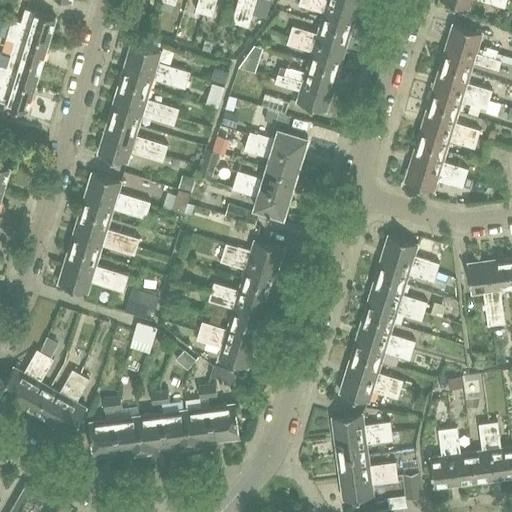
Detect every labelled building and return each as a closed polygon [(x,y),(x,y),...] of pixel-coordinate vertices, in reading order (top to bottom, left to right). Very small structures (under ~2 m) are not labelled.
[(204,12),(207,0),(198,0),(195,10),(204,12)] [(207,0),(204,12),(212,15),(216,0),(207,0)] [(240,23),(247,0),(238,0),(232,21),(240,23)] [(247,0),(240,23),(248,26),(256,0),(247,0)] [(351,30),(357,11),(322,0),(299,0),(299,3),(324,11),(321,21),(351,30)] [(322,0),(357,11),(360,0),(322,0)] [(49,39),(56,16),(24,6),(20,18),(12,16),(9,26),(49,39)] [(345,50),(351,30),(321,21),(318,32),(293,24),(290,33),(345,50)] [(448,42),(502,58),(504,55),(497,53),(498,49),(488,46),(487,50),(478,47),(483,31),(454,22),(448,42)] [(10,52),(42,62),(49,39),(9,26),(6,36),(14,39),(10,52)] [(339,70),(345,50),(290,33),(287,42),(313,50),(309,60),(339,70)] [(129,60),(189,79),(191,71),(159,61),(162,50),(134,41),(129,60)] [(501,64),(502,58),(448,42),(442,62),(471,70),(475,56),(501,64)] [(265,46),(255,43),(239,65),(257,71),(265,46)] [(0,61),(0,74),(35,86),(42,62),(10,52),(6,63),(0,61)] [(186,88),(189,79),(129,60),(123,78),(150,87),(154,77),(186,88)] [(333,89),(339,70),(309,60),(306,71),(281,63),(278,72),(333,89)] [(467,84),(471,70),(442,62),(436,81),(490,98),(492,92),(467,84)] [(224,84),(228,72),(217,69),(214,81),(224,84)] [(327,109),(333,89),(278,72),(275,82),(301,89),(298,100),(327,109)] [(0,100),(28,109),(35,86),(0,74),(0,100)] [(147,98),(150,87),(123,78),(117,97),(177,116),(180,108),(147,98)] [(489,103),(490,98),(436,81),(430,101),(459,110),(463,96),(489,103)] [(260,103),(270,106),(288,112),(291,102),(263,94),(260,103)] [(175,124),(177,116),(117,97),(112,115),(139,124),(142,114),(175,124)] [(456,120),(459,110),(430,101),(424,121),(478,137),(481,128),(456,120)] [(501,104),(491,101),(489,108),(499,111),(500,107),(501,104)] [(294,114),(288,112),(270,106),(266,117),(291,125),(294,114)] [(235,127),(240,113),(226,109),(222,120),(222,122),(231,125),(235,127)] [(136,134),(139,124),(112,115),(106,134),(166,152),(169,144),(136,134)] [(475,147),(478,137),(424,121),(418,140),(447,149),(450,139),(475,147)] [(248,140),(303,156),(309,136),(279,127),(276,138),(250,131),(248,140)] [(164,161),(166,152),(106,134),(100,152),(128,161),(131,150),(164,161)] [(296,176),(303,156),(248,140),(245,149),(270,156),(267,167),(296,176)] [(444,159),(447,149),(418,140),(412,160),(466,176),(469,167),(444,159)] [(219,152),(207,148),(199,174),(211,177),(219,152)] [(463,186),(466,176),(412,160),(406,180),(435,189),(438,178),(463,186)] [(10,166),(0,163),(0,188),(3,190),(10,166)] [(291,195),(296,176),(267,167),(264,177),(239,170),(236,179),(291,195)] [(89,190),(149,209),(152,201),(119,191),(122,180),(95,171),(89,190)] [(184,189),(191,191),(195,177),(192,176),(182,173),(178,187),(179,188),(184,189)] [(284,215),(291,195),(236,179),(233,188),(259,196),(255,207),(284,215)] [(233,188),(213,182),(211,188),(231,194),(233,188)] [(184,211),(191,191),(184,189),(179,188),(179,189),(176,197),(167,194),(165,201),(163,207),(172,210),(184,213),(184,211)] [(146,217),(149,209),(89,190),(83,208),(111,217),(114,207),(146,217)] [(226,215),(251,222),(254,210),(230,203),(226,215)] [(108,227),(111,217),(83,208),(78,227),(138,246),(140,238),(108,227)] [(135,254),(138,246),(78,227),(72,245),(100,254),(103,244),(135,254)] [(383,253),(437,270),(440,261),(415,253),(418,242),(389,234),(383,253)] [(223,251),(278,267),(284,248),(254,238),(251,249),(226,241),(223,251)] [(97,264),(100,254),(72,245),(66,264),(127,282),(129,274),(97,264)] [(272,287),(278,267),(223,251),(220,260),(246,268),(242,278),(272,287)] [(434,280),(437,270),(383,253),(377,273),(406,282),(409,272),(434,280)] [(501,288),(511,286),(507,258),(488,261),(497,323),(505,322),(501,288)] [(488,324),(497,323),(488,261),(469,263),(473,291),(484,290),(488,324)] [(124,291),(127,282),(66,264),(61,282),(88,291),(92,280),(124,291)] [(403,293),(406,282),(377,273),(371,293),(425,310),(428,300),(403,293)] [(266,307),(272,287),(242,278),(239,289),(214,281),(211,290),(266,307)] [(183,292),(186,283),(172,279),(168,292),(182,297),(183,292)] [(159,295),(144,289),(136,313),(152,318),(159,295)] [(260,327),(266,307),(211,290),(209,299),(234,307),(231,317),(260,327)] [(422,319),(425,310),(371,293),(365,312),(394,321),(397,311),(422,319)] [(391,331),(394,321),(365,312),(359,332),(413,348),(416,339),(391,331)] [(254,346),(260,327),(231,317),(228,328),(202,320),(199,329),(254,346)] [(248,366),(254,346),(199,329),(197,338),(222,346),(219,357),(248,366)] [(410,358),(413,348),(359,332),(353,352),(382,360),(385,350),(410,358)] [(0,391),(17,402),(46,352),(37,347),(24,371),(14,365),(0,390),(0,391)] [(17,402),(35,412),(50,385),(41,380),(54,357),(46,352),(17,402)] [(379,371),(382,360),(353,352),(347,371),(401,388),(411,390),(414,381),(379,371)] [(238,370),(216,363),(213,374),(235,381),(238,370)] [(53,422),(81,372),(73,368),(60,391),(50,385),(35,412),(53,422)] [(398,397),(401,388),(347,371),(341,391),(370,400),(373,389),(398,397)] [(81,372),(53,422),(72,432),(86,406),(76,400),(89,377),(81,372)] [(447,379),(449,390),(461,388),(460,377),(447,379)] [(209,394),(218,393),(216,381),(208,382),(209,394)] [(200,388),(201,395),(209,394),(208,382),(199,383),(200,388)] [(171,392),(170,387),(160,389),(161,393),(162,400),(171,399),(171,392)] [(152,395),(153,401),(162,400),(161,393),(160,389),(151,390),(152,395)] [(114,406),(124,405),(123,398),(122,394),(113,395),(113,400),(114,406)] [(113,400),(113,395),(103,396),(104,401),(105,408),(114,406),(113,400)] [(426,398),(416,396),(414,407),(423,409),(426,398)] [(239,436),(235,402),(211,405),(215,439),(239,436)] [(200,406),(187,408),(191,442),(215,439),(211,405),(200,406)] [(167,445),(191,442),(187,408),(163,411),(167,445)] [(140,414),(143,448),(167,445),(163,411),(140,414)] [(335,437),(392,430),(391,420),(364,424),(363,412),(333,416),(335,437)] [(119,452),(143,448),(140,414),(115,417),(119,452)] [(119,452),(115,417),(91,421),(95,455),(119,452)] [(511,475),(511,444),(502,446),(498,420),(489,421),(495,465),(496,477),(511,475)] [(496,477),(495,465),(489,421),(479,422),(483,448),(472,450),(476,480),(496,477)] [(476,480),(472,450),(461,451),(458,425),(448,426),(455,483),(476,480)] [(435,486),(455,483),(448,426),(439,427),(442,454),(431,455),(435,486)] [(338,457),(369,453),(367,443),(393,439),(392,430),(335,437),(338,457)] [(398,470),(397,465),(396,460),(370,464),(369,453),(338,457),(341,478),(398,470)] [(374,494),(373,483),(399,479),(398,470),(341,478),(344,498),(374,494)] [(420,471),(404,473),(407,495),(422,493),(420,471)] [(66,511),(70,505),(27,481),(9,511),(66,511)] [(371,495),(351,498),(353,509),(373,507),(371,495)]
